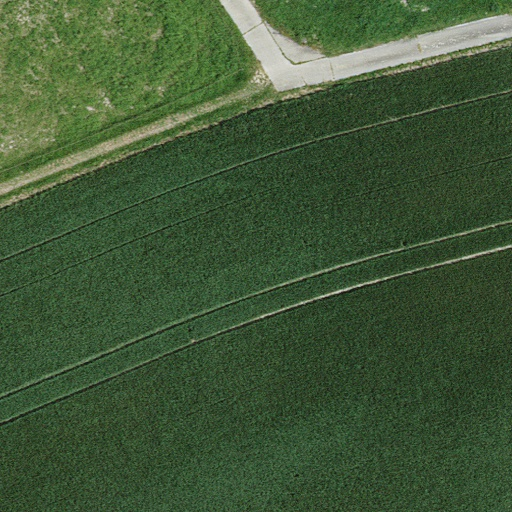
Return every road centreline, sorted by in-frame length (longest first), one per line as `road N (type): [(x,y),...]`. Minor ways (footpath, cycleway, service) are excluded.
road 1 (track): [(217,0),(266,78),(511,23)]
road 2 (track): [(266,78),(0,189)]
